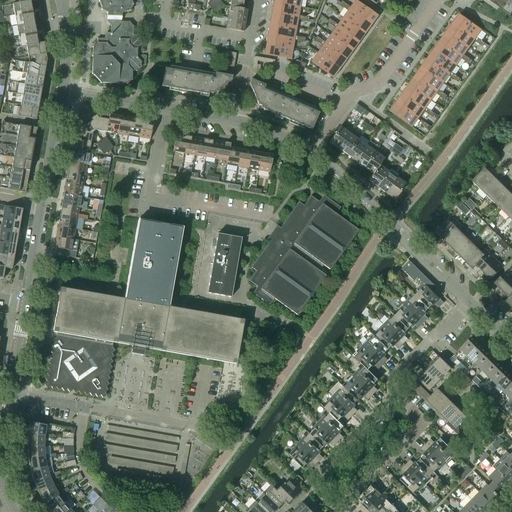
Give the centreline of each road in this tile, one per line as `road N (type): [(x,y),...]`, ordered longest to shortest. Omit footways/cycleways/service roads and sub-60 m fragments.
road 1 (residential): [(468,303),(304,149)]
road 2 (residential): [(304,149),(352,92),(377,84),(438,0)]
road 3 (residential): [(342,511),(424,425),(393,393)]
road 4 (tertiary): [(0,444),(26,304)]
road 5 (residential): [(306,483),(393,393)]
